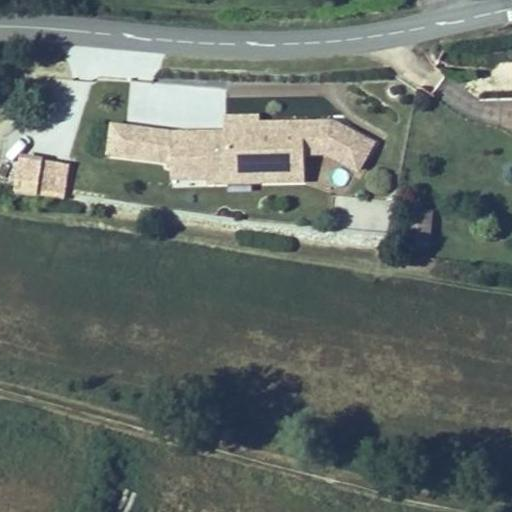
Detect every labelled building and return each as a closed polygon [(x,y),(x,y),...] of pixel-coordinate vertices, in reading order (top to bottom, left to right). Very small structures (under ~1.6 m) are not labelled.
[(161,119),(163,83),(129,81),(128,117),(161,119)] [(257,123),(225,124),(225,134),(207,134),(208,187),(208,191),(228,191),(227,173),(303,171),(303,160),(302,122),(257,123)] [(333,159),(332,122),(302,122),(303,160),(333,159)] [(362,174),(378,146),(332,122),(333,159),(362,174)] [(173,168),(173,135),(111,128),(109,161),(173,168)] [(208,187),(207,134),(173,135),(173,168),(174,188),(208,187)] [(68,201),(72,169),(18,162),(14,193),(68,201)] [(303,171),(227,173),(228,191),(303,189),(303,171)] [(432,251),(433,212),(407,211),(406,250),(432,251)]
